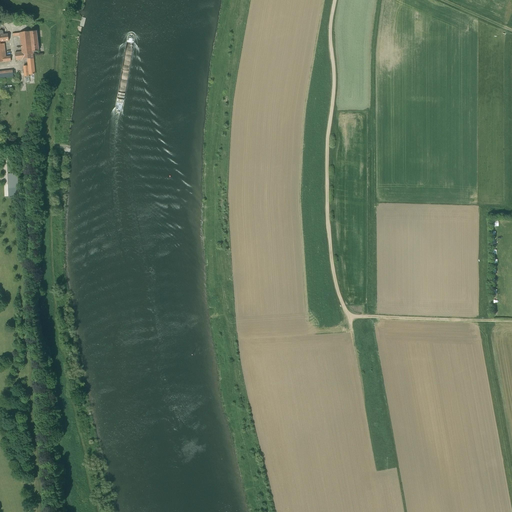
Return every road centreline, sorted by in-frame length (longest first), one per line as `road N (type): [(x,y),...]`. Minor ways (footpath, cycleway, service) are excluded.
road 1 (track): [(511,322),(345,310),(327,181),(334,0)]
road 2 (track): [(33,511),(20,268),(6,188)]
